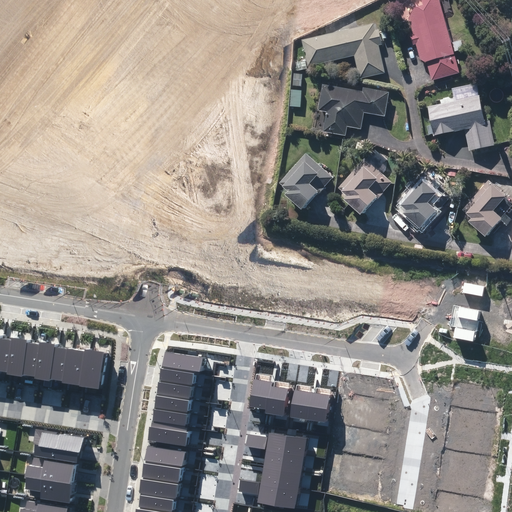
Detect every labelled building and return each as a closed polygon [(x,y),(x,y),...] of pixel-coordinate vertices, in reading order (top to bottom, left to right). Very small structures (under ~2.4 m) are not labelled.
[(427,65),(432,83),(459,76),(438,0),(423,0),(422,2),(424,9),(415,11),(409,21),(421,62),(425,65),(427,65)] [(355,58),(360,81),(386,75),(379,48),(382,47),(379,32),(375,33),(373,26),(350,32),(348,25),(334,28),(336,34),(303,43),(309,69),(332,64),(333,68),(340,66),(339,62),(355,58)] [(452,45),(455,54),(462,52),(459,43),(452,45)] [(297,56),(305,55),(303,45),(295,47),(297,56)] [(497,50),(482,55),(485,62),(488,61),(489,64),(500,61),(497,50)] [(296,65),(298,73),(307,71),(305,63),(296,65)] [(293,88),(301,89),(302,76),(295,76),(293,88)] [(325,134),(346,138),(348,129),(361,131),(364,115),(385,118),(389,95),(364,91),(364,94),(324,88),(319,113),(328,114),(328,116),(322,115),(319,131),(325,132),(325,134)] [(304,91),(292,91),(292,107),(304,107),(304,91)] [(465,131),(469,153),(494,148),(489,124),(485,125),(479,98),(428,110),(432,127),(427,129),(429,137),(434,136),(434,138),(465,131)] [(222,115),(191,109),(182,165),(213,170),(222,115)] [(369,133),(349,131),(348,140),(368,141),(369,133)] [(131,152),(91,149),(90,172),(113,173),(112,183),(129,184),(131,152)] [(286,198),(303,214),(333,179),(306,156),(280,185),(285,189),(283,191),(288,195),(286,198)] [(84,163),(47,159),(45,179),(82,183),(84,163)] [(344,203),(361,218),(377,199),(378,200),(392,184),(365,161),(339,191),(343,194),(342,195),(348,200),(344,203)] [(208,173),(187,171),(185,188),(206,191),(208,173)] [(403,216),(420,232),(436,214),(451,199),(424,175),(398,203),(402,208),(401,209),(406,213),(403,216)] [(469,225),(484,239),(505,217),(497,210),(505,201),(505,200),(493,189),(494,187),(489,183),(463,212),(468,216),(467,218),(471,222),(469,225)] [(162,213),(141,210),(138,230),(159,233),(162,213)] [(0,296),(17,301),(22,281),(36,284),(34,294),(67,302),(77,257),(53,252),(51,261),(0,250),(0,296)] [(120,263),(111,262),(105,303),(115,304),(120,263)] [(192,300),(184,346),(219,352),(225,320),(228,321),(235,285),(233,284),(235,274),(224,272),(225,267),(214,265),(212,273),(199,270),(197,283),(187,281),(184,299),(192,300)] [(61,383),(99,389),(105,353),(84,350),(84,352),(54,347),(55,345),(39,342),(38,345),(27,343),(27,340),(11,338),(10,340),(0,338),(0,370),(7,372),(6,375),(22,377),(22,374),(34,376),(34,379),(50,382),(50,379),(62,381),(61,383)] [(158,343),(143,341),(142,351),(157,353),(158,343)] [(264,414),(283,417),(287,388),(271,386),(272,382),(253,379),(250,407),(265,409),(264,414)] [(326,422),(330,396),(295,390),(291,417),(326,422)] [(296,509),(308,439),(271,433),(259,502),(296,509)]
